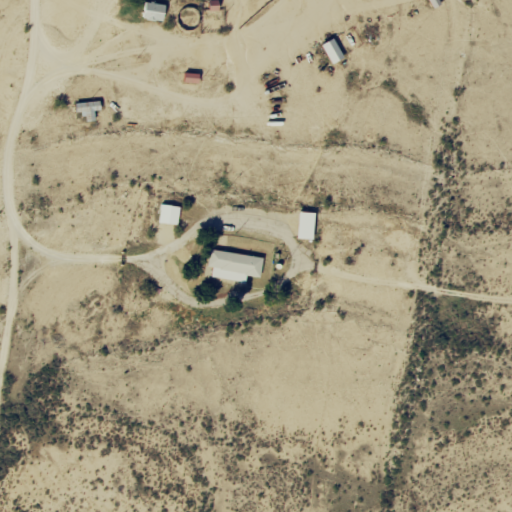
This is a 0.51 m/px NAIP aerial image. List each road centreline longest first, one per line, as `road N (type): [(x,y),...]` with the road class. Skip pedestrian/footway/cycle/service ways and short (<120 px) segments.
road 1 (track): [(92,0),(108,82),(44,152),(34,296),(14,376),(0,509)]
road 2 (track): [(511,323),(440,306),(405,261),(445,57),(428,0)]
road 3 (track): [(362,0),(227,102),(163,102),(108,82)]
road 4 (track): [(35,275),(165,270)]
